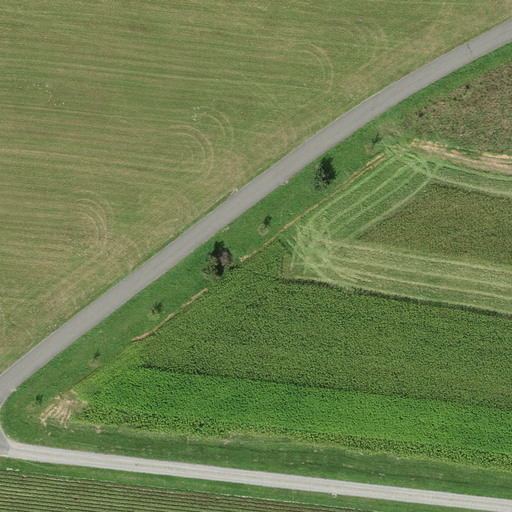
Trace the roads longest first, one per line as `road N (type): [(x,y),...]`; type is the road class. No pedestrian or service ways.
road 1 (unclassified): [(0,391),(383,98),(511,31)]
road 2 (track): [(0,448),(511,507)]
